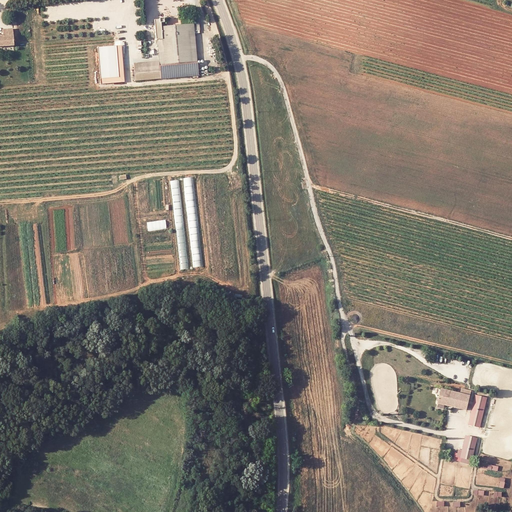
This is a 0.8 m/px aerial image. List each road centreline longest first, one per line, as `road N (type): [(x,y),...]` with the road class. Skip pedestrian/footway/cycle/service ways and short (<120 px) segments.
road 1 (tertiary): [(238,58),(282,424),(282,511)]
road 2 (track): [(227,75),(235,151),(226,169),(152,174),(113,191),(0,203)]
road 3 (unclassified): [(238,58),(277,75),(352,335)]
road 4 (track): [(308,185),(511,238)]
road 5 (track): [(348,326),(511,361)]
